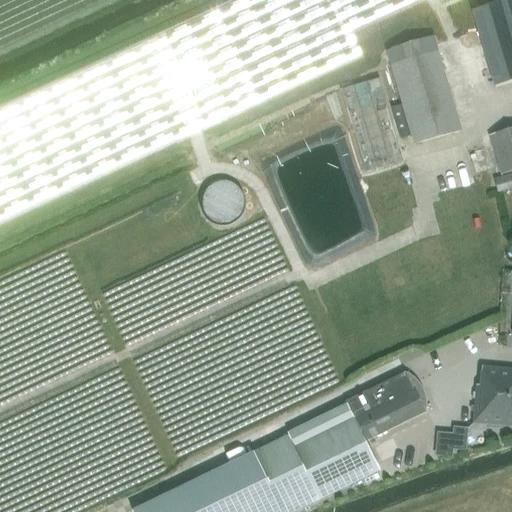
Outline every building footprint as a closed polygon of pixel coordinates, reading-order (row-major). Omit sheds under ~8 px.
[(238,0),(157,37),(201,131),(362,57),(351,34),(424,0),(238,0)] [(496,88),(511,83),(511,0),(473,12),(496,88)] [(157,37),(0,109),(0,224),(189,138),(201,131),(157,37)] [(415,146),(463,133),(436,37),(386,51),(403,106),(391,109),(400,140),(413,137),(415,146)] [(384,167),(404,161),(381,81),(343,91),(367,172),(384,167)] [(501,175),(511,171),(511,129),(489,136),(501,175)] [(511,175),(494,180),(498,194),(511,190),(511,175)] [(206,219),(213,225),(221,227),(230,227),(238,223),(243,216),(246,208),(245,199),(241,192),(235,186),(227,184),(218,184),(211,188),(205,194),(202,202),(202,211),(206,219)] [(478,386),(475,424),(511,427),(511,370),(484,367),(482,386),(478,386)] [(133,511),(298,511),(380,472),(366,442),(426,413),(415,391),(414,391),(406,373),(370,391),(372,395),(353,405),(359,419),(355,421),(347,406),(289,434),(290,437),(133,511)]
